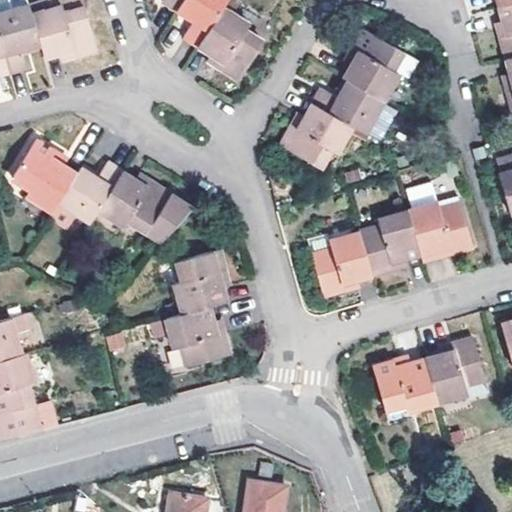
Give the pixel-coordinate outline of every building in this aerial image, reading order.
[(24,0),(0,7),(0,37),(12,80),(32,74),(27,55),(42,51),(33,19),(30,8),(27,0),(24,0)] [(58,0),(30,8),(33,19),(60,11),(62,17),(88,10),(85,0),(58,0)] [(189,29),(206,40),(228,53),(223,61),(245,74),(267,38),(246,25),(251,16),(230,2),(231,0),(174,0),(198,15),(189,29)] [(42,51),(45,60),(55,58),(74,52),(77,64),(101,58),(88,10),(62,17),(60,11),(33,19),(42,51)] [(405,49),(367,28),(357,46),(362,49),(348,74),(354,77),(343,96),(323,85),(301,124),(295,121),(284,140),(322,162),(333,143),(339,147),(354,121),(366,128),(381,101),(399,69),(395,67),(404,50),(405,49)] [(0,83),(12,80),(0,37),(0,83)] [(395,67),(399,69),(410,76),(420,59),(404,50),(395,67)] [(74,52),(55,58),(58,70),(77,64),(74,52)] [(394,108),(381,101),(366,128),(378,135),(394,108)] [(42,136),(20,170),(39,181),(33,191),(92,227),(105,208),(131,224),(135,217),(154,228),(177,192),(158,180),(154,187),(114,162),(102,180),(57,152),(60,147),(42,136)] [(311,237),(328,296),(363,285),(360,277),(398,266),(395,256),(425,247),(438,243),(440,251),(476,240),(464,199),(442,205),(439,196),(382,213),(385,223),(334,239),(332,231),(311,237)] [(438,243),(425,247),(427,254),(440,251),(438,243)] [(222,271),(231,268),(226,249),(182,262),(183,266),(176,268),(188,315),(157,323),(161,338),(176,334),(180,348),(187,345),(192,365),(233,353),(228,334),(222,336),(214,308),(231,303),(222,271)] [(0,439),(44,429),(37,404),(33,388),(40,385),(33,355),(29,356),(18,318),(0,323),(0,439)] [(398,360),(377,366),(387,406),(409,400),(412,408),(468,392),(469,394),(490,389),(475,337),(457,342),(459,349),(400,367),(398,360)] [(53,400),(37,404),(44,429),(60,424),(53,400)] [(252,477),(246,511),(282,511),(286,482),(252,477)] [(205,511),(207,499),(173,494),(170,511),(205,511)]
